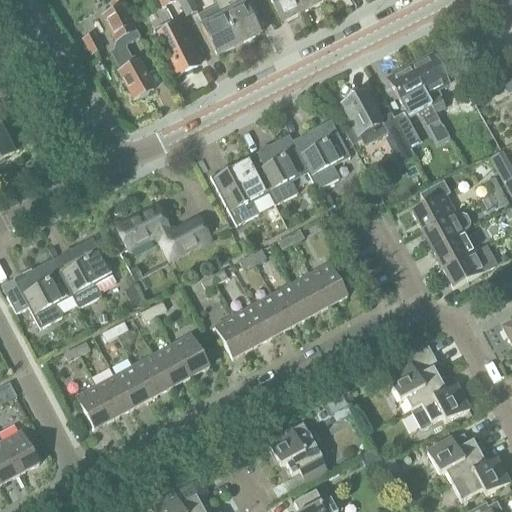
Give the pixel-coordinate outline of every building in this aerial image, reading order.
[(178,3),(176,0),(156,0),(162,11),(178,3)] [(176,0),(178,3),(186,20),(199,13),(192,0),(176,0)] [(218,0),(215,2),(238,47),(260,37),(240,0),(218,0)] [(265,0),(279,27),(301,15),(293,0),(265,0)] [(322,4),(319,0),(293,0),(301,15),(322,4)] [(238,47),(215,2),(217,6),(195,17),(217,59),(238,47)] [(133,31),(119,8),(100,19),(114,43),(133,31)] [(192,77),(192,72),(197,70),(180,37),(173,23),(152,33),(177,80),(181,77),(185,79),(192,77)] [(106,42),(100,31),(81,42),(90,57),(100,51),(98,47),(106,42)] [(149,94),(154,92),(135,60),(130,62),(123,48),(109,56),(119,73),(119,74),(135,102),(140,100),(144,100),(149,97),(149,94)] [(419,64),(408,70),(415,83),(419,81),(427,97),(426,98),(430,106),(436,117),(446,111),(440,101),(442,100),(438,91),(447,86),(431,57),(428,59),(427,57),(417,62),(419,64)] [(415,83),(408,70),(400,75),(399,73),(389,78),(390,80),(387,82),(409,122),(420,116),(427,130),(439,123),(436,117),(430,106),(426,98),(427,97),(419,81),(415,83)] [(0,99),(11,93),(0,72),(0,99)] [(511,82),(503,87),(508,97),(511,95),(511,82)] [(501,85),(473,99),(488,128),(501,121),(493,105),(508,97),(503,87),(501,85)] [(365,96),(342,108),(350,123),(355,133),(358,139),(363,148),(385,136),(387,140),(384,141),(400,171),(415,162),(410,152),(393,121),(391,116),(379,122),(365,96)] [(404,115),(393,121),(410,152),(421,147),(404,115)] [(308,137),(291,146),(305,174),(305,175),(315,194),(338,182),(331,168),(347,159),(348,162),(349,161),(329,124),(307,135),(308,137)] [(3,161),(14,156),(13,155),(23,151),(13,132),(3,137),(0,131),(0,166),(3,165),(3,161)] [(287,139),(249,159),(250,161),(249,162),(267,195),(266,195),(273,209),(296,197),(289,183),(305,175),(305,174),(291,146),(287,139)] [(267,195),(249,162),(250,161),(249,159),(228,170),(229,172),(211,182),(236,229),(258,218),(250,203),(266,195),(267,195)] [(492,196),(501,192),(495,179),(486,183),(492,196)] [(420,196),(425,207),(410,215),(420,235),(453,217),(443,199),(449,196),(443,184),(420,196)] [(501,192),(492,196),(498,209),(507,205),(501,192)] [(365,214),(376,209),(369,196),(359,201),(365,214)] [(321,201),(327,212),(330,210),(334,208),(328,197),(321,201)] [(208,244),(195,221),(168,235),(155,209),(114,230),(117,235),(114,239),(118,246),(122,246),(126,253),(151,239),(155,242),(166,262),(196,247),(198,249),(208,244)] [(454,219),(453,217),(420,235),(431,254),(464,236),(463,235),(467,232),(470,230),(471,225),(466,218),(463,216),(458,216),(454,219)] [(298,234),(287,240),(291,248),(302,242),(298,234)] [(464,236),(431,254),(441,273),(474,255),(464,236)] [(291,248),(287,240),(276,245),(280,254),(291,248)] [(78,312),(101,300),(94,286),(110,277),(111,280),(112,279),(92,241),(70,253),(71,255),(53,264),(71,298),(78,312)] [(59,259),(54,249),(47,252),(52,262),(59,259)] [(474,255),(441,273),(452,293),(494,270),(493,269),(493,265),(487,253),(484,251),(483,250),(474,255)] [(250,259),(254,267),(266,261),(261,253),(250,259)] [(254,267),(250,259),(239,265),(243,273),(254,267)] [(14,282),(13,283),(19,293),(6,300),(16,317),(28,311),(40,332),(63,320),(56,307),(71,298),(53,264),(52,262),(31,273),(32,276),(15,284),(14,282)] [(328,268),(308,278),(326,312),(346,301),(328,268)] [(212,279),(216,287),(227,281),(223,273),(212,279)] [(308,278),(289,289),(307,322),(326,312),(308,278)] [(216,287),(212,279),(201,285),(205,293),(216,287)] [(133,312),(146,307),(137,288),(124,293),(133,312)] [(289,289),(270,299),(288,332),(307,322),(289,289)] [(288,332),(270,299),(251,309),(269,343),(288,332)] [(162,305),(151,311),(155,319),(166,313),(162,305)] [(251,309),(232,320),(250,353),(269,343),(251,309)] [(155,319),(151,311),(140,317),(144,325),(155,319)] [(107,324),(106,317),(99,318),(100,326),(107,324)] [(250,353),(232,320),(213,330),(231,363),(250,353)] [(511,324),(501,331),(511,351),(511,324)] [(124,325),(113,331),(117,339),(128,334),(124,325)] [(117,339),(113,331),(102,337),(106,345),(117,339)] [(171,349),(188,382),(208,372),(190,338),(171,349)] [(74,352),(78,360),(89,354),(85,346),(74,352)] [(188,382),(171,349),(152,359),(170,392),(188,382)] [(422,393),(444,381),(427,350),(394,368),(398,375),(386,382),(390,391),(389,393),(388,397),(389,400),(391,403),(394,404),(397,403),(399,406),(404,403),(410,415),(420,410),(420,409),(429,404),(422,393)] [(78,360),(74,352),(63,358),(67,366),(78,360)] [(152,359),(133,370),(151,403),(170,392),(152,359)] [(133,370),(114,380),(132,413),(151,403),(133,370)] [(132,413),(114,380),(95,390),(113,423),(132,413)] [(420,410),(410,415),(420,433),(441,421),(444,426),(468,413),(455,389),(450,392),(444,381),(422,393),(429,404),(420,409),(420,410)] [(0,407),(16,399),(9,386),(0,390),(0,407)] [(113,423),(95,390),(75,401),(93,434),(113,423)] [(311,434),(306,435),(302,427),(266,447),(279,471),(285,468),(291,480),(298,476),(305,488),(326,476),(320,464),(322,463),(313,448),(317,445),(318,441),(317,438),(315,435),(311,434)] [(1,446),(19,479),(38,468),(20,435),(1,446)] [(462,466),(484,454),(477,442),(465,448),(460,439),(451,444),(450,442),(426,455),(439,479),(444,476),(450,488),(460,483),(460,482),(469,477),(462,466)] [(1,446),(0,446),(0,489),(19,479),(1,446)] [(460,483),(450,488),(460,506),(481,494),(484,500),(509,486),(495,462),(490,465),(484,454),(462,466),(469,477),(460,482),(460,483)] [(382,467),(388,478),(399,472),(393,461),(382,467)] [(202,511),(207,510),(201,499),(207,496),(203,490),(200,487),(196,487),(192,487),(149,511),(202,511)] [(335,504),(331,505),(329,503),(321,507),(315,496),(292,508),(294,511),(341,511),(342,511),(341,508),(338,505),(335,504)]
